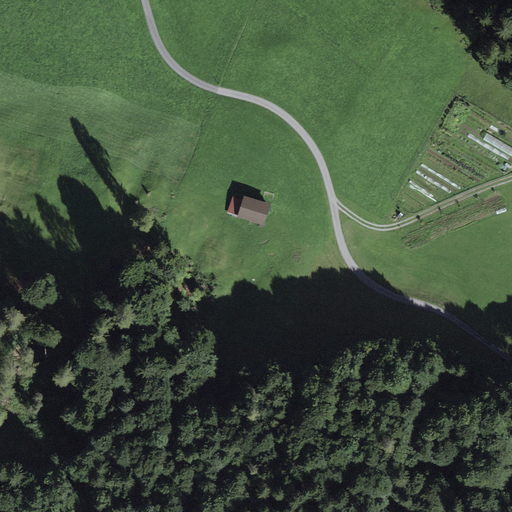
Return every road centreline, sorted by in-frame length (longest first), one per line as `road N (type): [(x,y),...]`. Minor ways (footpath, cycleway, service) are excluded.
road 1 (track): [(215,89),(263,102),(303,136),(328,180),(338,235),(359,274),(439,310),(511,358)]
road 2 (track): [(140,0),(164,54),(215,89)]
